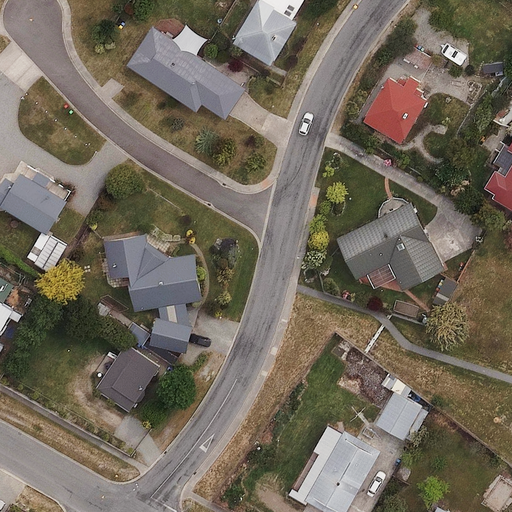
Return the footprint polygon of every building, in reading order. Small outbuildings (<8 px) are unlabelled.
[(259,0),(234,45),(274,67),(311,0),(259,0)] [(152,26),(125,67),(197,113),(203,104),(229,120),(249,89),(152,26)] [(414,37),(402,54),(432,75),(444,58),(414,37)] [(429,100),(391,79),(366,123),(403,145),(429,100)] [(511,164),(491,200),(511,212),(511,164)] [(5,178),(0,187),(0,211),(49,239),(71,201),(24,175),(18,185),(5,178)] [(411,205),(340,240),(360,280),(391,265),(405,293),(445,273),(411,205)] [(143,235),(105,242),(113,284),(129,281),(136,316),(156,312),(148,345),(188,356),(195,329),(192,305),(206,303),(199,253),(171,257),(143,235)] [(0,339),(16,313),(2,305),(13,287),(0,278),(0,339)] [(129,343),(97,389),(131,412),(163,366),(129,343)] [(395,392),(376,423),(404,439),(422,408),(395,392)] [(342,428),(303,500),(324,511),(344,511),(379,448),(342,428)] [(511,465),(506,462),(492,487),(507,495),(511,486),(511,465)]
